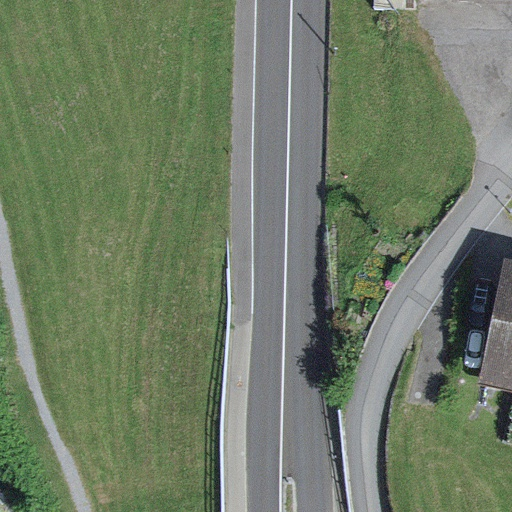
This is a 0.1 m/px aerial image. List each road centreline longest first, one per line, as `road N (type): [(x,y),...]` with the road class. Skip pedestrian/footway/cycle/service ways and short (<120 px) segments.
road 1 (primary): [(288,511),(292,0)]
road 2 (residential): [(371,511),(365,423),(379,359),(415,291),(511,169)]
